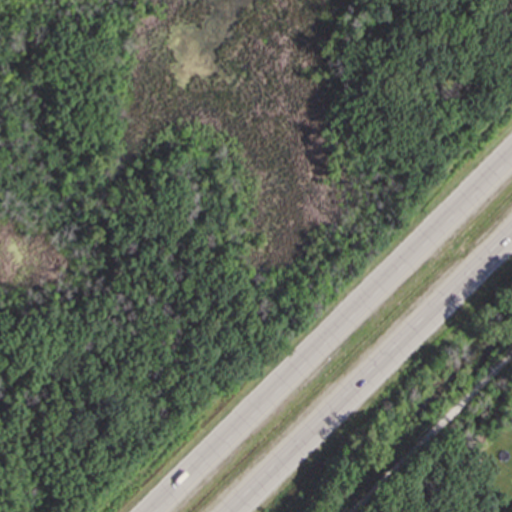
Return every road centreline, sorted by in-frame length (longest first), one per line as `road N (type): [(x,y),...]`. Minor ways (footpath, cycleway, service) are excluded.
road 1 (trunk): [(511,167),(167,511)]
road 2 (trunk): [(236,511),(511,240)]
